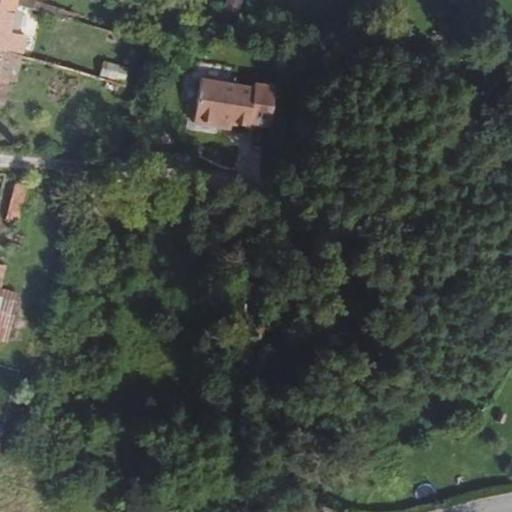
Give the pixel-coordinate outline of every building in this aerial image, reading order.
[(0,0),(0,95),(10,50),(22,53),(27,30),(14,26),(19,8),(39,13),(41,5),(70,13),(71,8),(62,6),(62,2),(53,0),(0,0)] [(129,37),(131,29),(118,25),(116,34),(129,37)] [(119,79),(122,69),(97,62),(94,72),(119,79)] [(269,118),(275,85),(201,72),(193,115),(214,119),(216,113),(229,116),(248,119),(249,115),(269,118)] [(229,122),(229,116),(216,113),(214,119),(229,122)] [(21,215),(31,175),(20,173),(10,212),(21,215)] [(9,260),(0,257),(0,297),(0,298),(3,285),(9,260)]
